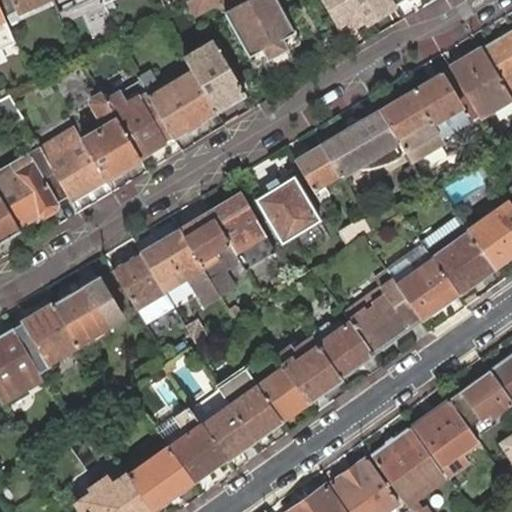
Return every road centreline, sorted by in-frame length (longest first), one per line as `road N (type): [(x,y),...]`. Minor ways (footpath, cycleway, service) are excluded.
road 1 (residential): [(0,287),(483,0)]
road 2 (residential): [(511,306),(225,511)]
